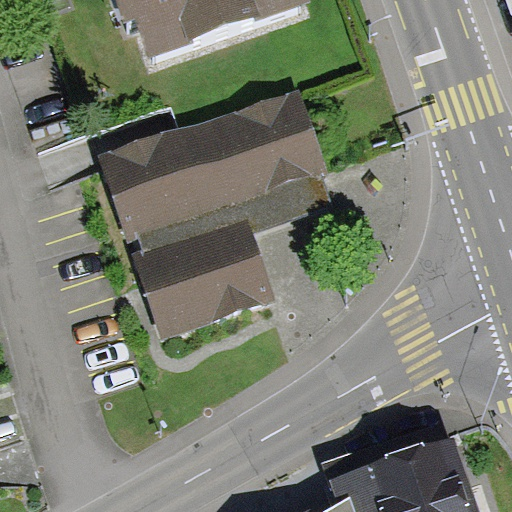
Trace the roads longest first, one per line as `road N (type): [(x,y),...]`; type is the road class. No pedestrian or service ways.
road 1 (tertiary): [(134,511),(490,312),(511,268)]
road 2 (residential): [(91,511),(0,196)]
road 3 (primary): [(511,266),(426,0)]
